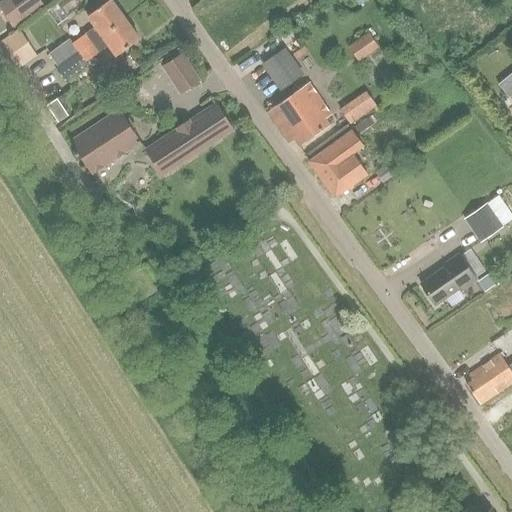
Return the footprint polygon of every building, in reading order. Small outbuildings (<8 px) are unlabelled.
[(39,0),(11,0),(0,8),(0,11),(12,27),(43,5),(39,0)] [(125,20),(125,19),(110,0),(88,17),(96,27),(72,44),(69,40),(49,54),(59,67),(125,20)] [(116,56),(139,40),(125,20),(59,67),(56,70),(65,82),(88,65),(86,62),(109,46),(116,56)] [(21,30),(2,43),(16,64),(35,51),(21,30)] [(370,33),(349,47),(356,59),(377,44),(370,33)] [(304,47),(293,55),(297,60),(308,52),(304,47)] [(280,92),(296,81),(286,68),(289,65),(280,53),(261,67),(280,92)] [(183,54),(162,68),(181,96),(202,82),(183,54)] [(511,96),(511,74),(499,85),(510,98),(511,96)] [(325,119),(331,115),(309,83),(267,113),(289,144),(295,140),(299,146),(330,125),(325,119)] [(367,93),(342,111),(352,126),(377,108),(367,93)] [(56,100),(47,107),(58,123),(68,116),(56,100)] [(163,179),(235,132),(217,104),(144,151),(163,179)] [(70,143),(92,176),(141,144),(120,111),(70,143)] [(359,136),(378,123),(373,116),(354,129),(359,136)] [(364,147),(352,131),(308,162),(335,199),(368,175),(353,155),(364,147)] [(374,174),(381,183),(398,170),(392,161),(374,174)] [(511,218),(499,199),(467,221),(482,242),(511,221),(511,218)] [(421,284),(436,306),(460,289),(462,291),(477,281),(459,255),(444,265),(445,267),(421,284)] [(488,275),(477,282),(484,292),(494,285),(488,275)] [(511,383),(511,374),(510,372),(499,355),(469,376),(472,381),(466,385),(480,405),(511,383)]
